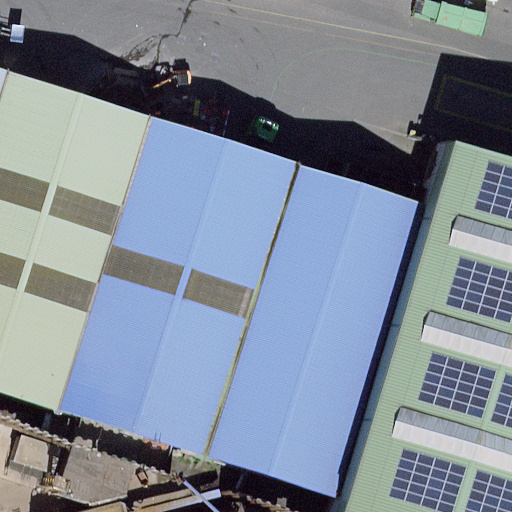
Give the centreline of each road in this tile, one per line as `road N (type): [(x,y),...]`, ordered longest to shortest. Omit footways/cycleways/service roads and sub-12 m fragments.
road 1 (unknown): [(314,99),(248,88),(0,8)]
road 2 (unknown): [(478,126),(314,99)]
